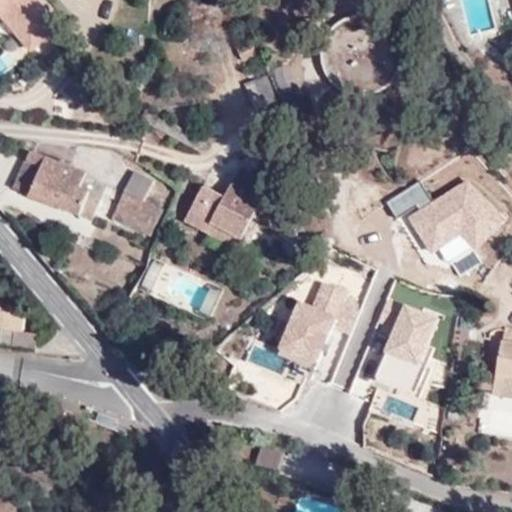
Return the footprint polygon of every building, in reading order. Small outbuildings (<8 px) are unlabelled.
[(0,0),(0,16),(0,17),(31,51),(64,21),(42,0),(0,0)] [(396,58),(398,44),(396,33),(394,27),(391,22),(385,15),(378,10),(371,7),(365,5),(357,5),(345,8),(337,12),(331,17),(325,25),(321,35),(320,40),(321,49),(322,56),(324,61),(330,70),(335,75),(346,81),(361,83),(369,82),(377,78),(386,72),(391,66),(396,58)] [(256,32),(245,38),(252,52),(263,46),(256,32)] [(244,83),(253,110),(278,102),(269,75),(244,83)] [(73,176),(17,153),(1,191),(78,223),(93,186),(90,184),(80,180),(75,192),(67,189),(73,176)] [(134,181),(122,202),(148,214),(158,194),(134,181)] [(240,188),(228,202),(258,217),(268,203),(240,188)] [(178,235),(207,251),(213,240),(237,254),(258,217),(228,202),(222,212),(198,198),(178,235)] [(148,214),(122,202),(110,223),(145,243),(156,219),(148,214)] [(292,248),(315,269),(330,254),(325,249),(304,232),(292,248)] [(213,240),(207,251),(231,265),(237,254),(213,240)] [(140,287),(211,317),(223,290),(152,260),(140,287)] [(11,314),(0,313),(0,346),(25,349),(26,335),(16,335),(17,322),(9,322),(11,314)] [(493,376),(511,379),(511,347),(496,346),(493,376)] [(511,395),(511,379),(493,376),(490,391),(511,395)] [(257,466),(278,470),(281,451),(260,447),(257,466)]
